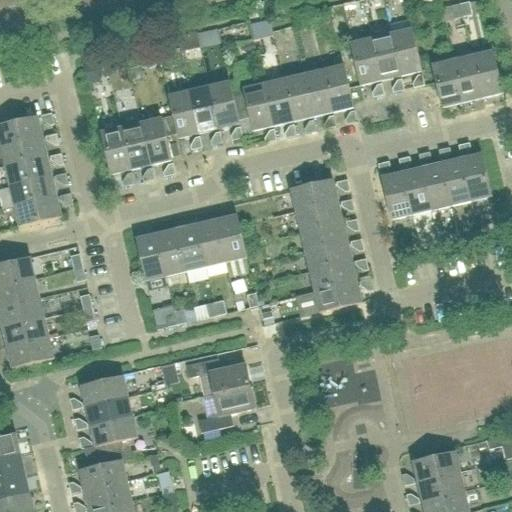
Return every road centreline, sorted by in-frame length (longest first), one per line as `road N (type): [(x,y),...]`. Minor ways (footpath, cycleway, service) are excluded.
road 1 (residential): [(101,219),(198,195),(238,167),(339,146),(354,155)]
road 2 (residential): [(281,471),(289,411),(275,352),(372,328),(391,303)]
road 3 (residential): [(101,219),(60,86),(0,96)]
road 4 (residential): [(354,155),(511,116)]
road 5 (residential): [(391,303),(354,155)]
road 6 (residential): [(60,511),(40,426),(0,392)]
road 7 (residential): [(391,303),(511,278)]
